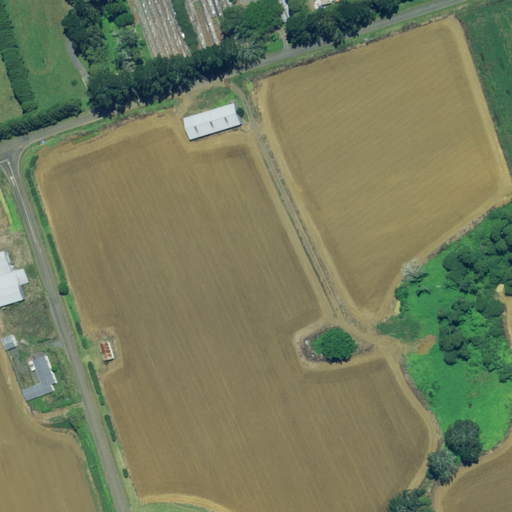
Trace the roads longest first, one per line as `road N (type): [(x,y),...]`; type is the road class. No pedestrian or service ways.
road 1 (unclassified): [(455,0),(3,147)]
road 2 (unclassified): [(3,147),(123,511)]
